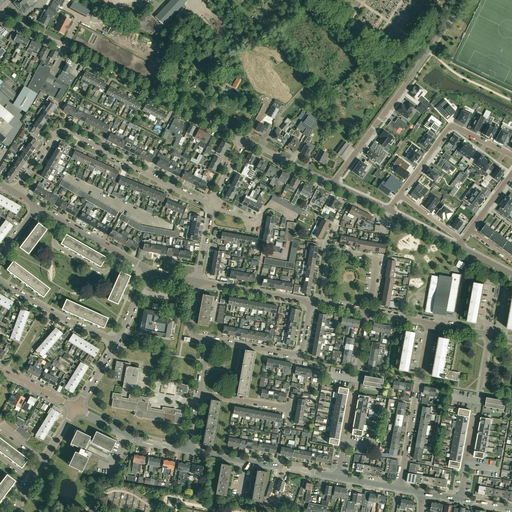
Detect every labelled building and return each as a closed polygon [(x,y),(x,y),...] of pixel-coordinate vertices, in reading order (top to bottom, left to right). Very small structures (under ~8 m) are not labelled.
[(15,0),(15,1),(16,1),(14,3),(17,7),(19,9),(20,8),(24,13),(30,8),(28,4),(29,3),(30,4),(34,1),(35,0),(15,0)] [(39,19),(41,21),(41,22),(46,25),(50,19),(49,18),(51,15),(53,16),(61,0),(53,0),(50,7),(49,7),(47,11),(44,10),(42,14),(39,19)] [(170,0),(155,17),(164,25),(187,0),(170,0)] [(90,9),(75,2),(72,9),(86,16),(90,9)] [(70,27),(67,26),(70,20),(62,16),(55,30),(63,34),(66,29),(68,31),(70,27)] [(17,49),(23,37),(18,34),(14,41),(18,43),(15,48),(17,49)] [(20,50),(22,45),(26,47),(29,40),(23,37),(17,49),(16,52),(13,57),(16,58),(20,50)] [(31,54),(36,43),(32,41),(26,52),(31,54)] [(36,56),(37,53),(41,46),(36,43),(31,54),(34,56),(32,60),(31,60),(26,70),(30,72),(38,57),(36,56)] [(47,59),(45,58),(49,50),(44,47),(40,55),(42,56),(40,60),(42,61),(40,64),(44,66),(44,65),(47,59)] [(55,60),(58,53),(52,49),(47,59),(44,65),(47,66),(51,58),(55,60)] [(68,73),(72,67),(66,64),(62,71),(60,75),(59,75),(57,79),(69,87),(75,78),(68,73)] [(51,68),(47,66),(44,65),(44,66),(43,67),(39,65),(34,75),(30,73),(25,85),(19,96),(0,79),(0,89),(15,103),(14,105),(27,112),(37,94),(40,89),(61,101),(69,87),(57,79),(57,80),(49,75),(51,68)] [(87,82),(88,79),(90,75),(85,72),(81,79),(85,81),(84,82),(86,84),(87,82)] [(22,88),(25,82),(14,73),(12,76),(13,77),(12,79),(19,85),(18,85),(22,88)] [(89,83),(92,85),(93,82),(96,77),(90,75),(88,79),(87,82),(86,84),(88,85),(89,83)] [(97,87),(101,80),(96,77),(93,82),(92,85),(95,86),(94,88),(96,89),(97,87)] [(237,78),(232,86),(236,88),(241,80),(237,78)] [(106,83),(101,80),(97,87),(96,89),(99,90),(100,89),(103,90),(104,88),(107,83),(106,83)] [(312,84),(310,86),(312,89),(314,92),(318,89),(315,85),(314,83),(312,84)] [(412,94),(411,95),(420,102),(422,100),(419,97),(421,95),(424,91),(418,86),(416,88),(415,87),(411,92),(413,93),(412,94)] [(115,89),(109,87),(106,94),(109,95),(108,97),(110,99),(111,96),(115,89)] [(113,98),(116,99),(120,92),(115,89),(111,96),(110,99),(112,100),(113,98)] [(121,104),(122,102),(125,95),(120,92),(116,99),(120,101),(118,103),(121,104)] [(231,92),(229,96),(238,101),(240,97),(231,92)] [(123,105),(124,103),(127,105),(131,98),(125,95),(122,102),(121,104),(123,105)] [(57,106),(53,103),(55,101),(52,99),(53,98),(49,96),(46,100),(50,102),(48,106),(47,106),(53,111),(57,106)] [(131,110),(133,107),(136,100),(131,98),(127,105),(130,106),(129,109),(131,110)] [(135,109),(138,110),(141,103),(136,100),(133,107),(131,110),(134,111),(135,109)] [(402,104),(397,111),(407,118),(408,117),(412,112),(411,111),(414,106),(409,102),(405,107),(402,104)] [(47,106),(48,106),(44,103),(43,105),(46,107),(44,110),(43,111),(50,116),(53,111),(47,106)] [(72,107),(73,108),(75,104),(73,103),(71,107),(67,104),(63,111),(68,114),(72,107)] [(151,106),(146,103),(142,110),(146,112),(145,114),(147,115),(148,113),(151,106)] [(437,107),(436,108),(445,117),(449,113),(451,116),(456,112),(448,103),(443,107),(441,104),(438,107),(437,107)] [(0,115),(1,116),(8,123),(14,116),(1,105),(0,104),(0,115)] [(77,110),(78,110),(80,107),(78,106),(76,109),(73,108),(72,107),(68,114),(74,117),(77,110)] [(151,114),(153,116),(157,109),(151,106),(148,113),(147,115),(149,116),(150,114),(151,114)] [(272,106),(267,115),(274,118),(278,109),(272,106)] [(43,111),(44,110),(41,108),(40,110),(37,113),(41,115),(40,116),(46,120),(50,116),(43,111)] [(83,113),(84,113),(85,109),(84,109),(82,112),(78,110),(77,110),(74,117),(79,119),(83,113)] [(157,109),(153,116),(156,117),(156,119),(158,120),(159,119),(162,112),(157,109)] [(461,114),(458,120),(460,122),(460,123),(464,124),(465,124),(468,117),(471,119),(473,114),(463,109),(463,110),(462,110),(460,113),(461,114)] [(88,115),(89,116),(91,112),(89,111),(87,115),(84,113),(83,113),(79,119),(85,122),(88,115)] [(299,124),(297,127),(301,130),(303,127),(306,129),(304,132),(303,132),(304,133),(304,134),(303,134),(307,137),(311,132),(310,132),(319,120),(308,111),(306,112),(306,113),(301,120),(299,124)] [(167,114),(162,112),(159,119),(158,120),(160,121),(161,120),(164,121),(168,114),(167,114)] [(43,125),(46,120),(40,116),(41,115),(37,113),(36,115),(39,117),(37,120),(37,121),(43,125)] [(93,118),(94,118),(96,115),(94,114),(93,118),(89,116),(88,115),(85,122),(90,125),(93,118)] [(474,122),(472,127),(478,131),(482,123),(484,119),(483,119),(477,116),(476,118),(475,117),(473,121),(474,122)] [(99,121),(100,121),(101,118),(100,117),(98,120),(94,118),(93,118),(90,125),(95,127),(99,121)] [(426,122),(423,126),(430,131),(432,129),(437,132),(441,126),(443,123),(435,117),(429,125),(426,122)] [(37,121),(37,120),(34,118),(32,121),(35,123),(34,125),(33,126),(39,130),(43,125),(37,121)] [(184,126),(178,123),(179,120),(175,118),(171,125),(172,126),(171,129),(177,132),(175,136),(177,137),(175,140),(176,140),(172,149),(175,150),(178,144),(183,135),(180,134),(184,126)] [(391,120),(387,126),(396,132),(399,127),(403,129),(407,124),(403,121),(400,119),(398,118),(394,122),(391,120)] [(104,123),(105,124),(107,120),(105,119),(103,123),(100,121),(99,121),(95,127),(101,130),(104,123)] [(33,126),(34,125),(30,123),(30,124),(27,121),(26,123),(26,124),(32,128),(30,131),(36,135),(37,136),(39,133),(38,132),(39,130),(33,126)] [(104,123),(101,130),(106,133),(109,126),(111,127),(113,123),(110,122),(109,126),(105,124),(104,123)] [(265,126),(259,123),(256,130),(262,133),(263,132),(264,132),(265,131),(265,132),(265,131),(268,132),(271,125),(266,123),(265,126)] [(488,124),(483,134),(489,137),(491,134),(494,135),(496,132),(499,126),(493,123),(492,126),(488,124)] [(190,138),(191,135),(192,135),(195,128),(190,125),(186,132),(185,131),(183,135),(178,144),(181,146),(186,136),(190,138)] [(275,135),(273,138),(275,140),(277,142),(277,141),(278,141),(281,136),(278,134),(280,130),(277,128),(273,134),(275,135)] [(502,128),(496,141),(503,144),(506,140),(506,139),(507,138),(507,137),(508,136),(510,137),(511,133),(511,129),(509,128),(508,131),(502,128)] [(194,133),(190,141),(193,142),(194,139),(197,140),(197,139),(198,139),(200,141),(205,132),(199,129),(196,134),(194,133)] [(381,139),(379,142),(385,147),(388,142),(388,143),(392,137),(384,130),(380,136),(382,138),(381,139)] [(116,136),(117,137),(119,133),(117,132),(115,136),(110,134),(107,140),(112,143),(116,136)] [(203,145),(205,142),(206,143),(210,135),(205,132),(200,141),(199,142),(195,150),(198,152),(202,144),(203,145)] [(281,136),(278,141),(279,142),(278,142),(280,143),(281,143),(283,144),(285,141),(286,142),(290,136),(286,133),(283,137),(281,136)] [(419,143),(426,148),(425,148),(426,148),(426,147),(428,144),(430,142),(433,138),(427,133),(426,133),(419,143)] [(121,139),(122,140),(124,136),(121,134),(119,138),(117,137),(116,136),(112,143),(118,146),(121,139)] [(133,145),(135,141),(134,141),(137,135),(136,134),(133,140),(129,139),(127,142),(123,149),(128,151),(132,144),(133,145)] [(29,143),(36,147),(39,143),(33,138),(34,137),(30,135),(29,137),(32,139),(30,142),(29,143)] [(451,140),(449,142),(453,145),(451,148),(454,151),(460,141),(458,140),(459,138),(454,135),(453,137),(452,137),(452,138),(451,139),(450,139),(451,140)] [(305,146),(301,153),(308,157),(312,149),(314,145),(309,142),(311,138),(308,136),(304,141),(306,143),(305,146)] [(129,139),(127,138),(127,137),(126,139),(125,139),(124,141),(122,140),(121,139),(118,146),(123,149),(127,142),(129,139)] [(290,141),(287,146),(293,148),(292,149),(295,151),(300,143),(293,139),(291,142),(290,141)] [(29,143),(30,142),(27,140),(25,142),(29,144),(26,147),(26,148),(32,152),(36,147),(29,143)] [(222,141),(219,146),(226,150),(229,144),(222,141)] [(349,145),(344,141),(335,152),(341,156),(349,145)] [(138,148),(140,144),(138,143),(136,147),(133,145),(132,144),(128,151),(134,154),(137,147),(138,148)] [(408,153),(405,157),(412,163),(415,159),(416,160),(420,155),(417,153),(419,149),(411,143),(409,146),(414,149),(410,154),(408,153)] [(459,147),(454,154),(457,156),(458,154),(463,157),(463,158),(471,147),(466,143),(461,149),(459,147)] [(67,153),(68,151),(69,149),(66,147),(65,148),(59,144),(58,146),(57,146),(56,147),(56,148),(56,149),(63,153),(63,152),(66,154),(66,155),(70,157),(71,155),(67,153)] [(145,147),(143,146),(140,144),(138,148),(137,147),(134,154),(139,157),(143,150),(144,150),(145,147)] [(26,148),(26,147),(23,145),(22,147),(20,150),(23,152),(22,153),(29,157),(32,152),(26,148)] [(369,149),(365,154),(369,156),(368,158),(374,163),(378,157),(383,159),(387,154),(383,150),(383,149),(378,145),(374,151),(373,152),(369,149)] [(219,146),(216,152),(223,155),(226,150),(219,146)] [(471,147),(463,158),(468,162),(467,163),(470,166),(474,160),(472,158),(476,151),(471,147)] [(66,154),(63,152),(63,153),(56,149),(55,151),(54,151),(53,152),(53,153),(53,154),(60,158),(60,157),(62,154),(65,156),(66,155),(66,154)] [(149,153),(151,150),(149,149),(147,152),(144,150),(143,150),(139,157),(144,159),(148,153),(149,153)] [(150,162),(153,156),(155,157),(158,150),(156,149),(154,151),(151,150),(149,153),(148,153),(144,159),(145,160),(144,160),(147,162),(148,161),(150,162)] [(25,162),(29,157),(22,153),(23,152),(20,150),(18,151),(22,154),(19,157),(19,158),(25,162)] [(323,164),(328,154),(319,150),(314,159),(323,164)] [(77,160),(80,154),(75,151),(71,158),(76,160),(74,164),(76,164),(78,161),(77,160)] [(446,152),(443,156),(449,160),(452,156),(446,152)] [(165,157),(161,155),(158,153),(156,158),(159,160),(156,165),(161,168),(163,164),(167,158),(167,156),(166,155),(165,157)] [(64,159),(60,157),(60,158),(53,154),(52,156),(51,157),(50,157),(50,158),(50,159),(50,160),(57,163),(59,159),(62,161),(63,162),(67,164),(67,163),(65,161),(63,160),(64,159)] [(82,163),(86,156),(80,154),(77,160),(78,161),(81,162),(80,166),(82,167),(83,163),(82,163)] [(19,158),(19,157),(16,155),(15,156),(18,159),(16,162),(15,163),(22,167),(25,162),(19,158)] [(245,166),(241,174),(247,177),(253,166),(251,165),(254,158),(248,155),(243,165),(245,166)] [(470,166),(469,166),(473,169),(474,166),(479,170),(487,159),(482,155),(480,157),(478,161),(475,159),(474,160),(470,166)] [(88,165),(91,159),(86,156),(82,163),(83,163),(87,165),(85,169),(87,169),(89,166),(88,165)] [(221,160),(221,159),(214,156),(213,159),(210,157),(209,160),(212,161),(217,164),(218,165),(219,162),(221,162),(222,160),(221,160)] [(398,157),(393,164),(397,168),(394,172),(404,179),(409,173),(406,171),(403,168),(407,163),(398,157)] [(436,165),(442,170),(443,170),(442,169),(443,168),(444,169),(447,171),(449,169),(453,172),(456,168),(441,157),(441,158),(442,158),(440,161),(439,161),(436,165)] [(170,164),(171,164),(173,161),(171,160),(170,161),(167,159),(167,158),(163,164),(161,168),(167,171),(170,164)] [(93,168),(97,161),(91,159),(88,165),(89,166),(87,169),(93,172),(94,168),(93,168)] [(487,159),(479,170),(484,173),(482,176),(486,178),(491,171),(488,169),(491,165),(492,163),(487,159)] [(15,163),(16,162),(13,160),(12,161),(15,164),(12,167),(12,168),(18,172),(22,167),(15,163)] [(60,165),(57,163),(50,160),(49,162),(48,162),(47,162),(47,163),(47,164),(47,165),(54,169),(54,168),(57,170),(60,165)] [(355,167),(352,171),(359,176),(363,170),(366,172),(372,165),(365,160),(363,163),(360,161),(357,165),(355,167)] [(99,170),(102,163),(97,161),(93,168),(94,168),(98,170),(96,174),(98,174),(100,171),(99,170)] [(175,167),(176,167),(178,164),(173,161),(171,164),(170,164),(167,171),(172,174),(175,167)] [(215,170),(218,165),(217,164),(212,161),(207,170),(210,171),(211,171),(212,169),(215,170)] [(260,161),(256,168),(255,171),(257,171),(258,169),(263,172),(267,164),(260,161)] [(104,173),(108,166),(102,163),(99,170),(100,171),(103,173),(102,176),(104,177),(105,173),(104,173)] [(12,168),(12,167),(9,165),(8,166),(11,169),(9,172),(9,173),(15,177),(18,172),(12,168)] [(57,170),(54,168),(54,169),(47,165),(44,170),(51,174),(51,173),(53,169),(57,171),(57,170)] [(175,167),(172,174),(177,176),(181,170),(182,170),(183,166),(182,165),(180,169),(176,167),(175,167)] [(110,175),(113,168),(108,166),(104,173),(105,173),(109,175),(107,179),(109,179),(111,176),(110,175)] [(261,180),(260,184),(262,185),(264,186),(270,189),(273,183),(277,176),(278,174),(275,172),(277,169),(270,166),(265,175),(269,177),(270,175),(273,176),(269,184),(261,180)] [(183,172),(184,173),(181,178),(186,181),(190,174),(191,175),(193,171),(191,170),(190,172),(189,172),(188,173),(185,172),(187,168),(185,167),(183,172)] [(486,178),(485,179),(489,182),(492,178),(497,182),(504,172),(498,167),(494,173),(491,171),(486,178)] [(117,178),(116,178),(119,171),(113,168),(110,175),(111,176),(109,179),(113,181),(111,186),(110,186),(107,192),(111,193),(117,178)] [(376,171),(373,175),(377,178),(379,174),(382,171),(378,168),(376,171)] [(428,172),(426,174),(436,181),(440,176),(441,177),(443,174),(438,171),(436,173),(432,170),(430,168),(427,171),(428,172)] [(198,174),(197,173),(199,170),(198,169),(197,169),(195,174),(194,174),(193,176),(191,175),(190,174),(186,181),(192,184),(195,177),(196,177),(198,174)] [(203,189),(204,186),(207,187),(211,178),(210,177),(210,171),(207,170),(206,169),(202,176),(203,177),(201,180),(197,186),(203,189)] [(9,173),(9,172),(6,170),(5,171),(8,173),(5,178),(11,182),(15,177),(9,173)] [(54,175),(51,173),(51,174),(44,170),(41,175),(48,179),(50,175),(53,177),(54,175)] [(277,176),(273,183),(277,185),(278,183),(277,182),(279,179),(285,182),(289,175),(282,172),(279,177),(277,176)] [(242,180),(243,177),(237,174),(234,180),(240,183),(243,184),(247,186),(248,184),(244,182),(245,182),(242,180)] [(201,180),(203,177),(202,176),(200,179),(196,177),(195,177),(192,184),(197,186),(201,180)] [(382,182),(378,188),(381,190),(387,195),(391,189),(395,192),(401,183),(391,176),(385,184),(382,182)] [(124,186),(126,179),(121,177),(118,184),(121,185),(118,194),(114,192),(113,195),(119,198),(122,190),(123,190),(124,186)] [(294,191),(296,188),(299,181),(293,178),(290,185),(287,183),(284,190),(286,192),(288,188),(291,189),(294,191)] [(129,188),(132,181),(126,179),(124,186),(128,188),(127,191),(129,192),(130,189),(129,188)] [(238,188),(240,183),(234,180),(231,185),(238,188)] [(135,190),(138,183),(132,181),(129,188),(130,189),(134,190),(132,194),(134,195),(136,191),(135,190)] [(140,193),(143,186),(138,183),(135,190),(136,191),(139,192),(138,196),(140,197),(141,193),(140,193)] [(296,194),(299,195),(300,193),(310,198),(313,192),(310,191),(312,187),(305,183),(303,187),(300,186),(296,194)] [(474,189),(471,194),(482,202),(484,199),(483,198),(486,195),(480,191),(482,188),(475,183),(472,187),(474,189)] [(418,184),(410,195),(417,200),(419,198),(420,199),(423,196),(424,197),(428,192),(418,184)] [(43,189),(45,186),(44,185),(42,188),(37,186),(33,192),(39,195),(43,189)] [(235,194),(238,188),(231,185),(228,190),(235,194)] [(146,195),(149,188),(143,186),(140,193),(141,193),(145,195),(143,198),(145,199),(147,195),(146,195)] [(450,194),(453,196),(458,189),(455,187),(450,194)] [(48,192),(49,192),(51,189),(49,188),(47,191),(43,189),(39,195),(44,199),(48,192)] [(151,197),(155,190),(149,188),(146,195),(147,195),(150,197),(149,201),(151,201),(152,198),(151,197)] [(157,199),(160,192),(155,190),(151,197),(152,198),(151,201),(156,204),(158,200),(157,199)] [(232,199),(235,194),(228,190),(226,196),(232,199)] [(247,207),(255,191),(253,190),(249,197),(246,195),(241,204),(247,207)] [(53,195),(54,195),(56,192),(54,191),(52,194),(49,192),(48,192),(44,199),(49,202),(53,195)] [(166,195),(163,194),(163,193),(160,191),(160,192),(157,199),(158,200),(162,201),(160,205),(162,206),(163,202),(166,195)] [(257,201),(254,199),(257,192),(255,191),(247,207),(252,210),(257,201)] [(312,199),(310,202),(314,204),(316,201),(316,200),(317,200),(315,203),(320,206),(322,203),(323,204),(328,195),(320,191),(319,191),(317,196),(314,195),(312,199)] [(58,198),(59,198),(61,195),(59,194),(59,195),(55,193),(54,195),(53,195),(49,202),(54,205),(58,198)] [(465,196),(462,201),(469,206),(471,203),(477,207),(479,204),(480,204),(482,202),(471,194),(468,198),(465,196)] [(504,199),(503,200),(511,207),(511,199),(508,196),(506,195),(506,196),(505,195),(503,198),(504,199)] [(63,201),(64,201),(66,198),(63,196),(61,200),(59,198),(58,198),(54,205),(59,207),(63,201)] [(258,212),(261,206),(261,207),(263,204),(259,203),(262,198),(259,196),(257,201),(252,210),(258,212)] [(432,196),(425,206),(431,211),(433,208),(434,209),(434,208),(435,206),(436,206),(435,205),(439,201),(436,199),(435,198),(432,196)] [(5,208),(10,200),(4,197),(0,204),(5,208)] [(339,210),(342,204),(339,202),(338,203),(337,203),(338,200),(331,197),(327,206),(334,209),(334,208),(339,210)] [(11,211),(15,203),(10,200),(5,208),(11,211)] [(68,204),(69,204),(71,201),(70,200),(68,203),(64,201),(63,201),(59,207),(65,210),(68,204)] [(170,209),(173,202),(167,200),(165,207),(168,208),(166,212),(169,213),(171,209),(170,209)] [(501,201),(499,204),(499,205),(499,206),(500,207),(504,210),(501,214),(508,218),(511,214),(510,213),(511,210),(511,207),(503,200),(502,202),(501,201)] [(176,211),(179,204),(173,202),(170,209),(171,209),(173,210),(172,211),(172,212),(173,212),(172,217),(171,220),(172,220),(174,215),(175,215),(177,212),(176,211)] [(16,214),(18,211),(20,206),(15,203),(11,211),(16,214)] [(74,207),(75,207),(77,204),(75,203),(73,206),(69,204),(68,204),(65,210),(70,214),(74,207)] [(88,215),(89,215),(91,212),(90,211),(93,206),(91,204),(86,214),(82,212),(79,218),(84,221),(88,215)] [(176,211),(177,212),(180,213),(179,217),(181,218),(182,214),(181,213),(184,206),(179,204),(176,211)] [(74,207),(70,214),(75,217),(79,210),(80,211),(82,207),(80,206),(78,209),(75,207),(74,207)] [(354,216),(357,209),(352,206),(348,213),(354,216)] [(440,209),(437,214),(441,218),(444,220),(445,218),(448,220),(453,213),(444,206),(441,210),(440,209)] [(359,218),(362,211),(357,209),(354,216),(359,218)] [(96,215),(95,215),(97,211),(95,210),(94,210),(91,217),(89,215),(88,215),(84,221),(89,225),(93,218),(94,218),(96,215)] [(364,221),(368,214),(362,211),(359,218),(364,221)] [(192,221),(200,222),(201,216),(194,215),(194,214),(190,214),(189,215),(193,216),(192,220),(192,221)] [(364,221),(361,227),(361,229),(363,230),(364,228),(367,222),(369,224),(373,216),(368,214),(364,221)] [(459,216),(452,226),(457,230),(462,224),(464,226),(468,221),(465,219),(464,220),(459,216)] [(98,221),(99,221),(101,218),(99,217),(97,220),(94,218),(93,218),(89,225),(94,228),(98,221)] [(104,224),(106,221),(105,221),(107,218),(105,217),(101,223),(99,221),(98,221),(94,228),(100,231),(103,224),(104,224)] [(192,221),(192,220),(188,219),(188,221),(192,222),(191,226),(191,227),(199,228),(200,222),(192,221)] [(316,223),(327,229),(328,227),(327,226),(329,223),(322,220),(320,223),(317,221),(316,223)] [(2,225),(9,231),(13,226),(6,221),(2,225)] [(29,235),(38,242),(47,229),(38,223),(34,228),(33,227),(34,228),(32,230),(32,229),(33,230),(29,235)] [(103,224),(100,231),(105,234),(109,227),(109,228),(111,224),(110,223),(108,223),(107,226),(104,224),(103,224)] [(326,231),(327,229),(316,223),(315,226),(318,227),(317,230),(324,234),(325,231),(326,231)] [(480,232),(481,232),(485,235),(490,228),(486,224),(480,232)] [(0,231),(5,235),(9,231),(2,225),(0,228),(0,231)] [(191,227),(191,226),(187,225),(187,227),(191,228),(190,232),(190,233),(198,234),(199,228),(191,227)] [(118,232),(118,233),(120,229),(119,228),(117,232),(112,229),(108,236),(114,239),(118,232)] [(495,231),(490,228),(485,235),(489,238),(489,239),(495,231)] [(321,239),(324,234),(317,230),(315,233),(312,231),(311,234),(314,235),(321,239)] [(123,235),(124,236),(126,232),(124,231),(122,235),(118,233),(118,232),(114,239),(119,242),(123,235)] [(190,233),(190,232),(186,231),(186,233),(190,234),(189,239),(196,240),(198,234),(190,233)] [(494,242),(499,234),(495,231),(489,239),(490,238),(494,242)] [(74,251),(80,242),(66,234),(61,244),(67,247),(66,248),(68,249),(69,248),(74,251)] [(128,238),(129,239),(131,235),(129,234),(127,238),(124,236),(123,235),(119,242),(124,245),(128,238)] [(504,237),(499,234),(494,242),(498,245),(504,237)] [(28,254),(38,242),(29,235),(25,240),(24,239),(25,240),(23,241),(24,242),(20,247),(28,254)] [(133,241),(134,242),(136,238),(134,237),(132,241),(129,239),(128,238),(124,245),(129,248),(133,241)] [(259,242),(257,241),(258,238),(251,237),(250,245),(251,245),(254,245),(253,249),(261,251),(259,242)] [(504,237),(498,245),(502,248),(508,240),(504,237)] [(133,241),(129,248),(135,251),(138,244),(139,245),(141,241),(139,240),(137,244),(134,242),(133,241)] [(150,244),(151,244),(151,240),(149,240),(149,244),(144,243),(142,250),(149,252),(150,244)] [(508,240),(502,248),(503,248),(507,251),(511,244),(511,243),(508,241),(508,240)] [(156,245),(157,245),(157,241),(155,241),(155,245),(151,244),(150,244),(149,252),(154,253),(156,245)] [(169,244),(168,243),(168,241),(166,241),(165,247),(163,246),(162,246),(160,254),(160,255),(161,255),(163,256),(164,255),(164,254),(166,255),(168,247),(169,247),(169,244)] [(192,251),(189,251),(190,246),(193,246),(194,242),(187,241),(186,247),(187,247),(186,251),(185,250),(184,258),(190,259),(192,251)] [(87,259),(93,249),(80,242),(74,251),(80,254),(79,255),(79,256),(79,255),(81,256),(81,257),(82,256),(87,259)] [(162,246),(163,246),(163,242),(161,242),(161,246),(157,245),(156,245),(154,253),(160,254),(162,246)] [(318,247),(311,245),(311,242),(307,242),(306,246),(310,247),(309,250),(309,251),(317,253),(318,247)] [(174,248),(175,245),(173,244),(173,248),(169,247),(168,247),(166,255),(172,256),(174,248)] [(179,249),(180,249),(181,246),(179,245),(178,249),(174,248),(172,256),(178,257),(179,249)] [(182,258),(184,258),(185,250),(186,251),(187,247),(186,247),(185,246),(184,250),(180,249),(179,249),(178,257),(178,258),(181,259),(182,258)] [(93,249),(87,259),(93,262),(92,263),(94,264),(95,263),(101,266),(106,257),(93,249)] [(309,251),(309,250),(306,250),(305,252),(309,252),(308,256),(308,257),(316,259),(317,253),(309,251)] [(308,257),(308,256),(304,256),(304,258),(306,258),(305,262),(307,262),(307,263),(315,265),(316,259),(308,257)] [(456,266),(462,270),(465,263),(459,260),(456,266)] [(19,278),(25,270),(13,261),(7,269),(10,272),(12,273),(11,274),(12,274),(14,275),(13,276),(14,275),(16,276),(19,278)] [(307,262),(305,262),(303,262),(303,264),(307,264),(306,268),(306,269),(314,270),(315,265),(307,263),(307,262)] [(237,271),(238,272),(239,268),(237,267),(236,269),(231,268),(229,278),(236,279),(237,271)] [(313,276),(314,270),(306,269),(306,268),(302,267),(302,269),(306,270),(305,274),(305,275),(313,276)] [(243,273),(244,273),(244,269),(240,268),(240,272),(238,272),(237,271),(236,279),(241,280),(243,273)] [(250,270),(249,270),(247,269),(247,271),(246,272),(247,272),(246,273),(244,273),(243,273),(241,280),(247,281),(249,274),(250,274),(250,270)] [(31,287),(37,279),(25,270),(19,278),(22,281),(24,282),(23,283),(23,284),(24,283),(26,284),(25,285),(26,284),(28,286),(31,287)] [(120,271),(114,285),(124,290),(126,284),(128,285),(128,284),(127,284),(128,282),(129,282),(127,282),(130,276),(120,271)] [(253,282),(255,275),(257,275),(258,271),(256,271),(254,271),(254,273),(252,273),(252,274),(250,274),(249,274),(247,281),(253,282)] [(305,275),(305,274),(301,273),(301,275),(305,276),(304,280),(304,281),(311,282),(313,276),(305,275)] [(454,313),(461,275),(452,273),(451,279),(440,277),(441,277),(432,275),(425,312),(434,314),(435,309),(446,311),(454,313)] [(269,279),(270,279),(270,276),(268,275),(268,279),(263,278),(261,286),(268,287),(269,279)] [(275,280),(276,281),(276,277),(274,276),(274,280),(270,279),(269,279),(268,287),(273,288),(275,280)] [(282,282),(282,279),(282,278),(280,277),(280,281),(276,281),(275,280),(273,288),(279,289),(281,281),(282,282)] [(286,283),(287,283),(288,279),(286,278),(286,280),(282,279),(282,282),(281,281),(279,289),(285,290),(286,283)] [(37,279),(31,287),(31,288),(34,290),(36,291),(35,292),(35,293),(36,292),(38,293),(37,294),(38,293),(40,295),(43,297),(45,295),(50,288),(37,279)] [(304,281),(304,280),(300,279),(300,281),(304,282),(303,286),(303,287),(310,288),(311,282),(304,281)] [(286,283),(285,290),(291,291),(293,284),(294,280),(292,280),(291,283),(287,283),(286,283)] [(303,287),(303,286),(295,284),(293,291),(298,292),(299,287),(303,288),(302,293),(309,294),(310,288),(303,287)] [(114,285),(108,299),(118,304),(120,298),(121,298),(122,296),(123,296),(121,295),(124,290),(114,285)] [(203,294),(200,309),(210,311),(213,296),(203,294)] [(0,313),(2,314),(5,309),(6,308),(9,309),(13,302),(8,299),(3,306),(0,311),(1,311),(0,312),(0,313)] [(76,315),(80,305),(66,299),(63,307),(62,309),(66,311),(68,312),(67,313),(68,313),(68,312),(70,313),(70,314),(70,313),(73,314),(76,315)] [(90,321),(94,312),(80,305),(76,315),(82,318),(81,319),(81,318),(84,319),(83,320),(84,320),(84,319),(90,321)] [(19,315),(27,318),(29,312),(19,309),(20,307),(17,307),(16,310),(18,311),(20,312),(19,315)] [(290,315),(298,316),(299,310),(292,308),(288,307),(287,309),(291,310),(291,313),(290,315)] [(159,312),(144,309),(142,321),(141,321),(140,327),(141,327),(140,333),(147,334),(148,334),(161,336),(161,337),(169,338),(172,321),(158,318),(159,312)] [(200,309),(197,324),(208,326),(210,311),(200,309)] [(94,312),(90,321),(95,324),(95,325),(97,326),(98,325),(104,328),(108,318),(94,312)] [(290,315),(291,313),(287,312),(286,315),(290,316),(289,319),(289,320),(297,322),(298,316),(290,315)] [(27,318),(19,315),(14,313),(13,315),(16,317),(18,318),(17,320),(25,323),(27,318)] [(15,326),(23,329),(25,323),(17,320),(12,318),(11,321),(14,322),(14,323),(16,323),(15,326)] [(352,327),(354,320),(348,318),(346,326),(345,332),(345,333),(347,334),(348,326),(352,327)] [(289,320),(289,319),(286,319),(285,321),(289,321),(288,325),(288,326),(296,328),(297,322),(289,320)] [(230,327),(231,327),(232,323),(230,323),(229,327),(224,326),(223,333),(229,334),(230,327)] [(23,329),(15,326),(10,324),(9,327),(12,328),(14,329),(13,332),(21,335),(23,329)] [(236,328),(237,328),(238,324),(236,324),(235,328),(231,327),(230,327),(229,334),(235,335),(236,328)] [(242,329),(243,329),(243,325),(241,325),(241,329),(237,328),(236,328),(235,335),(240,337),(242,329)] [(288,326),(288,325),(285,325),(284,327),(288,327),(287,331),(287,332),(295,334),(296,328),(288,326)] [(393,334),(390,334),(391,326),(385,325),(384,333),(388,333),(386,340),(391,341),(393,334)] [(248,330),(249,330),(249,326),(247,326),(247,330),(243,329),(242,329),(240,337),(246,338),(248,330)] [(255,327),(253,327),(252,327),(252,331),(249,330),(248,330),(246,338),(252,339),(254,331),(255,331),(255,327)] [(52,332),(58,338),(60,336),(62,337),(64,339),(69,333),(67,331),(63,335),(56,328),(52,332)] [(259,332),(260,332),(261,329),(259,328),(258,332),(255,331),(254,331),(252,339),(258,340),(259,332)] [(265,333),(266,334),(267,330),(265,329),(264,333),(260,332),(259,332),(258,340),(264,341),(265,333)] [(265,333),(264,341),(270,342),(271,337),(273,337),(274,330),(270,329),(270,334),(266,334),(265,333)] [(21,335),(13,332),(8,330),(7,332),(10,333),(10,334),(12,334),(11,337),(19,340),(21,335)] [(287,332),(287,331),(283,331),(283,333),(287,333),(286,337),(286,338),(294,339),(295,334),(287,332)] [(405,331),(402,344),(413,345),(415,333),(415,332),(405,331)] [(62,342),(58,338),(52,332),(48,337),(54,342),(56,340),(58,342),(58,341),(61,344),(62,342)] [(74,344),(78,337),(73,334),(69,341),(67,340),(65,344),(67,345),(68,343),(70,344),(71,342),(74,344)] [(286,338),(286,337),(282,336),(282,338),(286,339),(285,344),(292,345),(294,339),(286,338)] [(59,346),(54,342),(48,337),(44,341),(50,347),(52,345),(54,346),(57,348),(59,346)] [(79,347),(83,340),(78,337),(74,344),(71,349),(69,352),(71,353),(73,350),(75,347),(76,346),(79,347)] [(439,337),(437,350),(447,352),(450,339),(440,337),(439,337)] [(84,350),(88,343),(83,340),(79,347),(76,352),(73,356),(75,357),(80,350),(81,349),(84,350)] [(55,351),(50,347),(44,341),(40,346),(47,351),(48,349),(50,350),(53,353),(55,351)] [(352,350),(353,345),(340,342),(339,344),(345,345),(345,349),(352,350)] [(385,348),(379,347),(379,344),(372,342),(371,348),(378,350),(381,350),(384,351),(385,348)] [(89,354),(93,346),(88,343),(84,350),(78,359),(80,360),(83,356),(85,353),(85,354),(86,352),(89,354)] [(402,344),(400,357),(410,358),(413,345),(402,344)] [(51,355),(47,351),(40,346),(36,351),(42,356),(45,354),(46,355),(49,357),(51,355)] [(93,346),(89,354),(85,359),(86,359),(84,362),(89,366),(91,362),(88,360),(90,357),(91,355),(94,357),(99,350),(93,346)] [(0,349),(0,357),(1,359),(4,354),(6,355),(8,349),(5,348),(3,351),(0,349)] [(245,350),(242,365),(253,366),(255,352),(245,350)] [(437,350),(435,363),(445,365),(447,352),(437,350)] [(400,357),(398,370),(408,371),(408,372),(408,371),(410,358),(400,357)] [(272,367),(273,360),(267,358),(267,361),(264,361),(264,360),(262,368),(266,369),(266,366),(271,367),(270,371),(272,371),(273,367),(272,367)] [(36,362),(33,367),(30,365),(32,361),(30,359),(27,365),(29,366),(27,372),(33,375),(37,366),(38,363),(36,362)] [(76,359),(75,362),(78,364),(79,365),(78,367),(85,372),(88,367),(76,359)] [(380,362),(376,361),(369,360),(368,366),(374,367),(373,369),(378,370),(379,367),(375,367),(376,363),(380,364),(382,364),(383,362),(380,362)] [(124,381),(123,387),(135,389),(139,368),(130,366),(130,363),(117,361),(115,372),(114,372),(113,379),(124,381)] [(432,376),(433,376),(443,378),(443,377),(443,375),(445,365),(435,363),(432,376)] [(73,364),(71,367),(75,369),(74,369),(76,370),(74,373),(82,377),(85,372),(78,367),(73,364)] [(242,365),(239,379),(250,381),(253,366),(242,365)] [(41,371),(38,369),(39,367),(37,366),(33,375),(38,377),(41,371)] [(70,370),(68,372),(71,374),(73,375),(71,378),(79,382),(82,377),(74,373),(70,370)] [(321,377),(319,376),(319,371),(313,370),(312,377),(313,378),(317,378),(316,382),(320,383),(321,377)] [(443,375),(443,377),(445,378),(458,380),(460,373),(446,370),(446,375),(443,375)] [(48,382),(52,376),(53,373),(51,371),(49,375),(46,373),(43,380),(48,382)] [(67,375),(65,377),(68,379),(70,380),(68,383),(75,387),(79,382),(71,378),(67,375)] [(52,376),(48,382),(54,385),(57,379),(52,376)] [(382,388),(383,379),(364,376),(362,385),(382,388)] [(239,379),(237,394),(247,396),(250,381),(239,379)] [(63,380),(62,382),(65,384),(67,385),(65,388),(72,392),(75,387),(68,383),(63,380)] [(398,389),(399,382),(393,381),(393,385),(390,384),(388,392),(393,393),(393,390),(392,389),(392,388),(398,389)] [(268,390),(269,390),(269,386),(268,386),(267,388),(265,388),(265,390),(262,389),(260,396),(267,398),(268,390)] [(274,391),(275,391),(275,387),(274,387),(273,387),(273,389),(271,389),(271,391),(269,390),(268,390),(267,398),(272,399),(274,391)] [(428,404),(428,401),(429,395),(431,388),(425,387),(424,394),(427,395),(426,398),(423,397),(422,403),(428,404)] [(280,392),(281,392),(281,389),(279,388),(279,392),(275,391),(274,391),(272,399),(278,400),(280,392)] [(280,392),(278,400),(284,401),(286,394),(287,394),(287,390),(285,389),(285,393),(281,392),(280,392)] [(445,393),(442,392),(443,390),(437,389),(435,396),(435,398),(441,399),(441,402),(444,402),(445,393)] [(130,394),(129,398),(121,397),(122,394),(113,393),(112,396),(113,396),(111,407),(112,407),(134,411),(134,413),(135,413),(135,415),(136,415),(136,416),(137,416),(138,417),(138,418),(139,418),(140,418),(141,418),(142,418),(143,417),(143,418),(143,417),(173,423),(182,425),(184,414),(180,413),(181,410),(163,407),(162,410),(150,408),(150,404),(148,404),(148,402),(149,398),(130,394)] [(8,400),(8,401),(9,401),(8,401),(9,401),(11,402),(11,403),(11,402),(12,403),(11,403),(20,408),(25,398),(16,394),(15,396),(14,396),(15,396),(14,396),(12,395),(12,394),(12,395),(11,394),(11,395),(8,400)] [(310,402),(310,400),(310,397),(302,395),(301,399),(298,399),(297,405),(305,406),(305,405),(306,401),(310,402)] [(33,406),(36,399),(37,398),(33,396),(33,397),(30,396),(28,401),(25,400),(23,404),(21,408),(26,411),(30,404),(33,406)] [(506,401),(487,397),(485,406),(504,410),(506,401)] [(211,399),(208,414),(218,416),(221,401),(211,399)] [(397,408),(390,407),(387,406),(387,409),(393,411),(393,413),(404,415),(405,409),(397,408)] [(470,410),(459,408),(458,414),(469,416),(470,410)] [(48,415),(56,419),(59,414),(52,409),(48,415)] [(208,414),(205,429),(216,431),(218,416),(208,414)] [(458,414),(457,421),(468,423),(469,416),(458,414)] [(53,424),(56,419),(48,415),(45,420),(53,424)] [(25,423),(17,418),(14,423),(18,425),(19,425),(23,427),(25,423)] [(49,429),(53,424),(45,420),(42,425),(49,429)] [(468,423),(457,421),(456,427),(467,430),(468,423)] [(46,434),(49,429),(42,425),(39,430),(46,434)] [(467,430),(456,427),(454,434),(466,436),(467,430)] [(205,429),(203,444),(213,446),(216,431),(205,429)] [(43,439),(46,434),(39,430),(36,435),(43,439)] [(68,465),(82,471),(89,457),(91,452),(89,451),(84,449),(91,436),(77,430),(70,443),(80,448),(78,452),(75,451),(68,465)] [(91,442),(111,452),(116,440),(96,431),(91,442)] [(235,438),(236,438),(236,435),(235,434),(234,436),(229,435),(227,445),(233,446),(235,438)] [(466,436),(454,434),(453,441),(464,443),(466,436)] [(242,439),(242,438),(242,436),(240,435),(240,439),(236,438),(235,438),(233,446),(239,447),(241,439),(242,439)] [(247,440),(248,441),(248,437),(246,436),(246,438),(242,438),(242,439),(241,439),(239,447),(245,448),(247,440)] [(252,441),(253,442),(254,438),(252,437),(251,441),(248,441),(247,440),(245,448),(251,449),(252,441)] [(258,442),(259,443),(260,439),(258,439),(257,442),(253,442),(252,441),(251,449),(257,450),(258,442)] [(264,444),(265,444),(266,440),(263,439),(262,443),(259,443),(258,442),(257,450),(263,451),(264,444)] [(9,458),(16,450),(4,440),(0,445),(0,451),(2,453),(2,454),(4,455),(4,456),(5,455),(9,458)] [(271,445),(272,442),(272,441),(270,441),(269,444),(265,444),(264,444),(263,451),(269,452),(270,445),(271,445)] [(464,443),(453,441),(452,447),(463,449),(464,443)] [(269,452),(275,453),(276,446),(277,446),(278,442),(276,442),(276,443),(272,442),(271,445),(270,445),(269,452)] [(287,448),(288,448),(289,444),(287,444),(286,448),(281,447),(280,454),(286,455),(287,448)] [(293,449),(294,449),(295,445),(293,445),(292,449),(288,448),(287,448),(286,455),(292,456),(293,449)] [(299,450),(300,450),(301,446),(299,446),(298,450),(294,449),(293,449),(292,456),(298,457),(299,450)] [(305,451),(306,451),(306,447),(301,446),(300,450),(299,450),(298,457),(304,459),(305,451)] [(328,455),(324,454),(323,454),(321,462),(327,463),(329,456),(332,456),(334,448),(330,447),(329,451),(328,451),(328,455)] [(452,447),(451,454),(462,456),(463,449),(452,447)] [(311,452),(312,452),(313,448),(311,448),(310,452),(306,451),(305,451),(304,459),(309,460),(311,452)] [(317,453),(318,453),(319,450),(317,449),(316,453),(312,452),(311,452),(309,460),(315,461),(317,453)] [(16,450),(9,458),(14,462),(14,463),(16,464),(16,465),(17,464),(22,468),(28,459),(16,450)] [(323,454),(324,454),(324,451),(322,450),(322,454),(318,453),(317,453),(315,461),(321,462),(323,454)] [(419,460),(418,463),(431,465),(431,462),(421,460),(422,454),(415,453),(414,459),(419,460)] [(358,464),(358,462),(359,455),(354,454),(352,468),(356,469),(356,471),(362,472),(363,465),(364,460),(361,460),(360,464),(358,464)] [(462,456),(451,454),(450,460),(461,462),(462,456)] [(144,464),(145,456),(140,455),(137,471),(140,472),(141,463),(144,464)] [(387,459),(386,463),(387,463),(390,463),(388,473),(387,479),(395,480),(398,461),(387,458),(387,459)] [(461,462),(450,460),(448,467),(460,469),(461,462)] [(188,474),(189,464),(184,463),(180,484),(179,490),(187,491),(188,484),(184,483),(184,480),(189,481),(190,474),(188,474)] [(221,463),(218,478),(229,480),(231,465),(221,463)] [(415,482),(417,474),(418,464),(410,463),(407,482),(415,484),(415,482)] [(192,465),(191,473),(194,473),(194,474),(196,474),(202,475),(203,467),(192,465)] [(257,470),(254,485),(265,487),(267,472),(257,470)] [(0,483),(0,488),(6,493),(10,488),(11,489),(11,488),(12,487),(13,487),(12,486),(16,481),(7,474),(0,483)] [(218,478),(215,493),(226,495),(229,480),(218,478)] [(276,490),(274,494),(277,495),(276,499),(280,500),(285,482),(278,481),(276,490)] [(486,487),(486,485),(487,482),(484,482),(484,484),(481,483),(481,486),(480,486),(478,493),(485,494),(486,487)] [(254,485),(251,500),(262,502),(265,487),(254,485)] [(330,494),(332,487),(325,485),(324,494),(327,494),(326,501),(322,500),(321,505),(309,503),(305,511),(325,511),(326,510),(331,495),(330,494)] [(333,494),(332,497),(335,498),(339,499),(339,496),(341,488),(335,487),(333,494)] [(509,499),(511,488),(511,487),(509,487),(509,489),(505,489),(503,497),(509,499)] [(341,488),(339,496),(342,497),(342,499),(344,500),(343,506),(342,506),(341,511),(345,511),(346,506),(347,501),(348,498),(348,494),(345,493),(346,489),(341,488)] [(348,502),(345,511),(351,511),(352,510),(353,510),(353,507),(354,503),(360,504),(362,494),(353,493),(351,502),(348,502)] [(373,502),(375,494),(374,494),(367,493),(366,495),(364,495),(362,506),(366,506),(365,511),(368,511),(371,502),(373,502)] [(384,504),(385,496),(380,495),(377,509),(380,509),(381,509),(382,504),(384,504)] [(412,508),(414,501),(407,500),(406,507),(405,511),(407,511),(408,507),(412,508)] [(436,511),(438,503),(433,502),(432,507),(430,506),(428,511),(436,511)]
